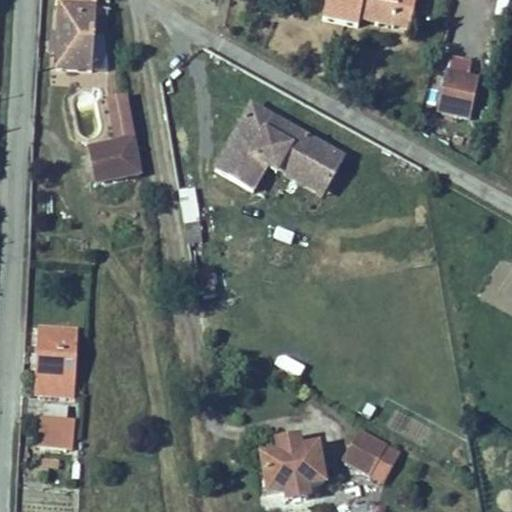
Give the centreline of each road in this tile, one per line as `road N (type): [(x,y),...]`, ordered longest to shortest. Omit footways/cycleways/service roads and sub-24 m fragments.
road 1 (unclassified): [(0,507),(27,0)]
road 2 (unknown): [(139,7),(210,426)]
